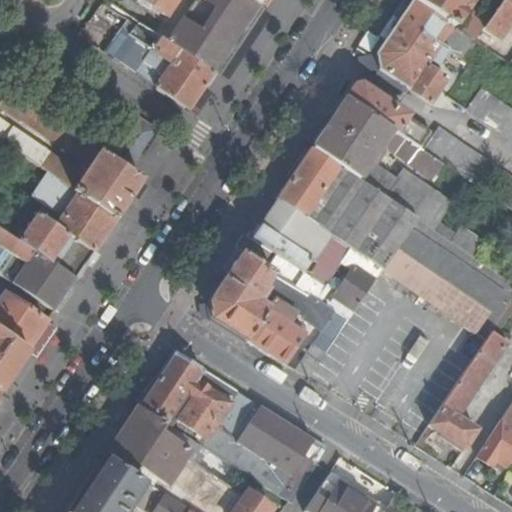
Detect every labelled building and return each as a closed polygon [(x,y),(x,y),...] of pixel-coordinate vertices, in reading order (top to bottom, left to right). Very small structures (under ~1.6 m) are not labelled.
[(140,0),(164,16),(174,0),(140,0)] [(193,0),(165,42),(211,74),(242,28),(203,0),(202,0),(193,0)] [(202,0),(203,0),(242,28),(258,5),(250,0),(202,0)] [(416,0),(414,3),(455,31),(475,3),(478,4),(480,0),(416,0)] [(511,28),(511,0),(508,0),(492,24),(486,34),(502,44),(511,28)] [(455,31),(414,3),(377,58),(380,74),(409,95),(407,99),(412,102),(415,99),(430,109),(445,87),(426,73),(431,64),(437,67),(445,56),(458,64),(473,44),(462,37),(455,31)] [(492,24),(477,15),(462,37),(473,44),(477,47),(486,34),(492,24)] [(78,37),(110,59),(116,50),(125,38),(92,16),(78,37)] [(165,96),(187,111),(211,74),(165,42),(138,24),(130,36),(127,34),(125,38),(140,48),(132,62),(116,50),(110,59),(165,96)] [(125,38),(116,50),(132,62),(140,48),(125,38)] [(115,157),(133,169),(154,137),(154,130),(129,113),(123,114),(66,76),(64,69),(53,61),(47,63),(29,50),(18,65),(36,78),(21,100),(39,112),(55,89),(74,102),(61,121),(80,134),(94,115),(128,138),(115,157)] [(129,113),(64,69),(66,76),(123,114),(129,113)] [(209,125),(225,101),(205,88),(189,112),(209,125)] [(355,90),(346,102),(420,154),(432,136),(364,89),(355,90)] [(0,140),(45,172),(115,219),(140,181),(130,174),(39,112),(21,100),(6,91),(0,100),(0,107),(68,153),(88,166),(82,175),(0,120),(0,140)] [(511,145),(511,111),(484,92),(468,115),(511,145)] [(346,102),(311,154),(475,265),(486,246),(462,230),(457,238),(441,227),(453,209),(405,177),(398,187),(376,172),(381,163),(367,154),(371,148),(383,156),(385,154),(432,186),(444,170),(420,154),(346,102)] [(511,184),(438,134),(425,154),(511,214),(511,184)] [(311,154),(277,205),(351,255),(382,276),(484,346),(490,338),(511,305),(511,290),(475,265),(311,154)] [(17,241),(74,279),(115,219),(45,172),(30,196),(52,211),(55,208),(64,214),(56,226),(35,213),(17,241)] [(277,205),(241,257),(310,301),(316,306),(326,291),(341,269),(351,255),(277,205)] [(0,266),(0,276),(53,311),(74,279),(17,241),(0,229),(0,246),(9,252),(0,266)] [(0,266),(9,252),(0,246),(0,266)] [(337,298),(326,291),(316,306),(332,316),(347,326),(382,276),(351,255),(341,269),(351,276),(337,298)] [(207,306),(211,323),(283,369),(303,339),(291,331),(290,329),(296,319),(272,302),(265,313),(255,307),(266,290),(302,313),(310,301),(241,257),(207,306)] [(0,336),(25,353),(46,322),(3,293),(0,298),(0,336)] [(310,301),(302,313),(298,319),(320,333),(332,316),(316,306),(310,301)] [(0,390),(25,353),(0,336),(0,390)] [(490,338),(484,346),(427,431),(463,455),(475,436),(457,424),(506,349),(490,338)] [(324,359),(311,350),(294,376),(307,384),(324,359)] [(237,398),(173,358),(136,414),(200,454),(237,398)] [(325,455),(237,398),(200,454),(252,488),(288,511),(325,455)] [(511,455),(511,405),(474,462),(489,472),(494,463),(503,468),(511,455)] [(155,438),(130,421),(102,462),(157,497),(180,464),(186,456),(156,435),(155,438)] [(179,511),(157,497),(102,462),(68,511),(123,511),(125,510),(127,511),(179,511)] [(503,468),(494,463),(489,472),(497,478),(503,468)] [(180,464),(157,497),(179,511),(235,511),(242,503),(180,464)] [(365,511),(335,493),(332,493),(323,488),(307,511),(365,511)] [(266,511),(247,496),(242,503),(235,511),(266,511)] [(407,511),(410,508),(393,498),(383,511),(407,511)]
